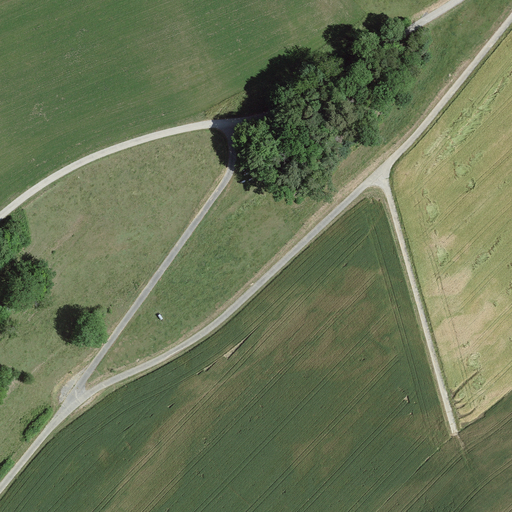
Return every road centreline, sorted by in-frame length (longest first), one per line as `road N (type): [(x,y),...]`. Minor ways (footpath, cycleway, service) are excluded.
road 1 (unclassified): [(511,16),(379,172),(234,308),(188,344),(65,408)]
road 2 (unclassified): [(226,123),(229,174),(65,408)]
road 3 (track): [(379,172),(457,436)]
road 4 (unclassified): [(456,0),(297,101),(226,123)]
road 5 (unclassified): [(226,123),(183,128),(93,158),(0,216)]
